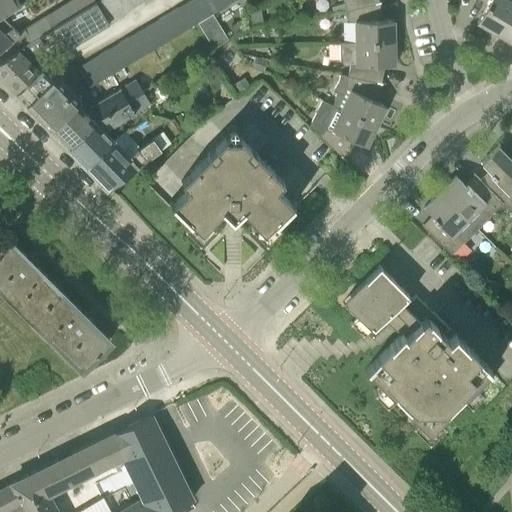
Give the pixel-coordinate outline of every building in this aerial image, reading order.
[(0,0),(0,18),(2,18),(17,8),(16,8),(18,7),(13,0),(0,0)] [(30,41),(53,27),(95,1),(94,0),(74,0),(47,17),(24,31),(30,41)] [(53,27),(59,38),(65,48),(144,0),(96,0),(95,1),(53,27)] [(192,0),(188,3),(199,22),(209,16),(199,0),(192,0)] [(199,0),(209,16),(212,14),(219,10),(213,0),(199,0)] [(213,0),(219,10),(229,4),(226,0),(213,0)] [(343,0),(344,3),(346,10),(375,2),(374,0),(343,0)] [(477,22),(497,33),(511,7),(511,1),(509,0),(480,0),(487,4),(477,22)] [(375,2),(346,10),(348,21),(355,21),(355,42),(394,42),(393,19),(382,19),(379,16),(375,2)] [(178,8),(189,28),(198,22),(199,22),(188,3),(178,8)] [(346,10),(344,3),(331,6),(333,13),(346,10)] [(511,7),(497,33),(511,42),(511,7)] [(168,14),(179,33),(189,28),(178,8),(168,14)] [(158,20),(169,39),(179,33),(168,14),(158,20)] [(2,18),(0,18),(0,47),(9,41),(8,41),(19,34),(2,18)] [(246,28),(241,19),(229,26),(234,35),(246,28)] [(147,26),(159,45),(169,39),(158,20),(147,26)] [(137,32),(149,51),(159,45),(147,26),(137,32)] [(0,77),(15,92),(42,65),(32,55),(59,38),(53,27),(30,41),(0,59),(0,77)] [(221,30),(207,38),(213,48),(227,39),(221,30)] [(127,38),(139,57),(149,51),(137,32),(127,38)] [(117,44),(129,63),(139,57),(127,38),(117,44)] [(394,42),(355,42),(356,64),(350,65),(347,75),(377,82),(380,67),(383,64),(394,64),(394,42)] [(107,50),(118,69),(129,63),(117,44),(107,50)] [(97,56),(108,75),(118,69),(107,50),(97,56)] [(87,62),(98,81),(108,75),(97,56),(87,62)] [(254,57),(251,67),(263,70),(266,60),(254,57)] [(87,62),(77,68),(88,87),(98,81),(87,62)] [(49,127),(75,103),(79,99),(53,73),(52,75),(42,65),(15,92),(25,102),(49,127)] [(221,82),(215,75),(207,80),(213,88),(221,82)] [(377,82),(347,75),(344,86),(350,89),(341,109),(376,125),(386,105),(376,100),(374,96),(377,82)] [(249,84),(243,77),(233,84),(239,91),(249,84)] [(95,120),(133,97),(142,92),(135,80),(90,108),(93,114),(89,117),(75,103),(49,127),(67,146),(95,120)] [(85,165),(113,140),(104,130),(133,113),(133,97),(95,120),(67,146),(85,165)] [(376,125),(341,109),(331,129),(326,126),(319,134),(341,156),(352,142),(356,141),(366,145),(376,125)] [(276,221),(294,204),(276,187),(283,180),(236,133),(237,131),(237,130),(237,128),(236,127),(233,125),(229,127),(228,130),(228,133),(181,180),(188,187),(171,205),(188,221),(183,226),(199,242),(215,226),(210,221),(222,209),(227,215),(238,215),(243,209),(255,222),(250,226),(266,242),(281,226),(276,221)] [(113,140),(85,165),(107,187),(160,149),(152,139),(133,151),(129,156),(113,140)] [(483,182),(480,179),(479,179),(501,203),(511,213),(511,160),(497,145),(481,162),(489,170),(491,170),(490,174),(483,182)] [(479,179),(480,179),(474,173),(473,174),(476,177),(468,185),(464,185),(464,183),(455,175),(440,191),(467,219),(478,208),(481,211),(485,211),(489,215),(501,203),(479,179)] [(467,219),(440,191),(424,207),(432,215),(434,215),(434,219),(426,227),(423,224),(422,225),(451,254),(464,240),(460,236),(460,232),(457,229),(467,219)] [(0,287),(30,317),(58,289),(34,264),(35,263),(27,256),(26,257),(9,239),(0,247),(0,287)] [(410,299),(407,296),(409,295),(379,265),(344,300),(359,314),(350,323),(363,337),(372,328),(374,330),(386,317),(390,321),(393,318),(401,326),(398,329),(401,333),(367,367),(381,381),(372,390),(386,404),(395,395),(414,414),(408,420),(428,440),(445,423),(439,417),(462,395),(471,404),(484,390),(475,382),(489,367),(487,365),(454,332),(452,334),(447,330),(450,328),(416,294),(410,299)] [(496,293),(499,283),(482,276),(478,287),(496,293)] [(58,289),(30,317),(80,368),(109,339),(91,321),(92,320),(84,313),(83,314),(58,289)] [(170,511),(191,500),(150,414),(79,449),(12,484),(21,504),(24,511),(170,511)] [(24,511),(21,504),(12,484),(0,489),(0,511),(24,511)]
